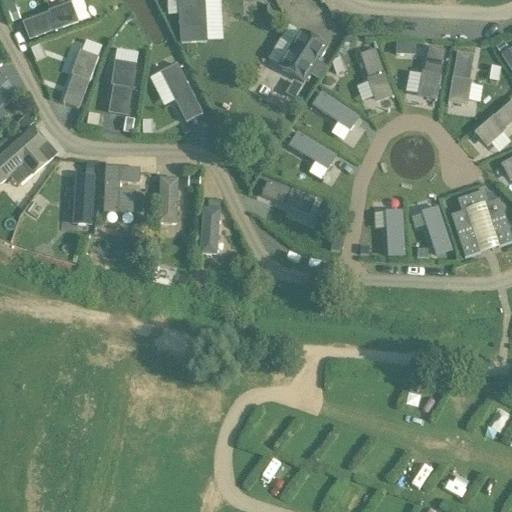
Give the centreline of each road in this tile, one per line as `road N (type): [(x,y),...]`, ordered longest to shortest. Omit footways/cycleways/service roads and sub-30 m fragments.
road 1 (residential): [(0,38),(59,146),(197,154),(265,267),(503,281),(511,272)]
road 2 (track): [(303,398),(511,461)]
road 3 (residential): [(511,13),(337,0)]
